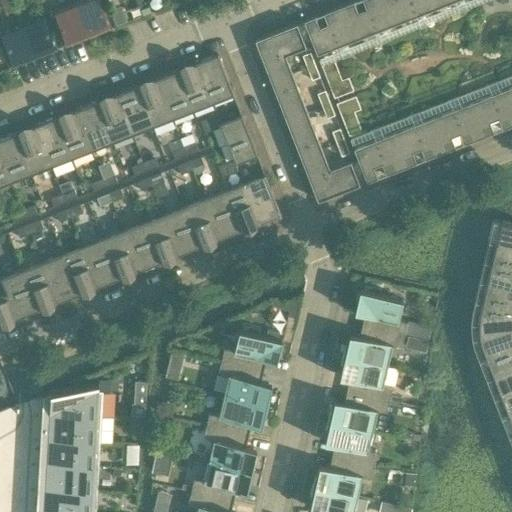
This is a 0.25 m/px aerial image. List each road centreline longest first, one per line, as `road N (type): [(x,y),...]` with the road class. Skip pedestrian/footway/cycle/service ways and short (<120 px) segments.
road 1 (residential): [(0,353),(312,231)]
road 2 (residential): [(280,511),(332,291),(312,231)]
road 3 (residential): [(0,113),(232,22)]
road 4 (residential): [(312,231),(232,22)]
road 5 (residential): [(312,231),(511,153)]
